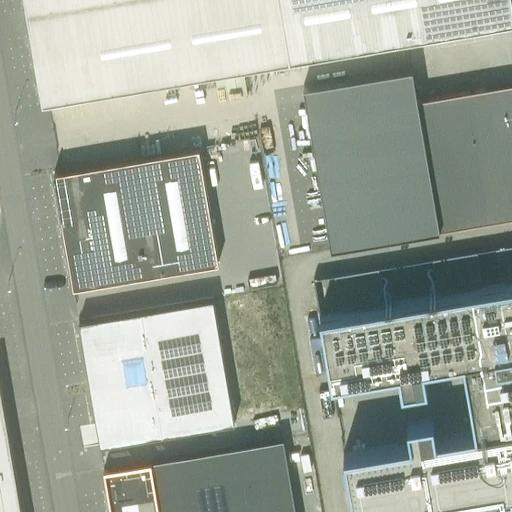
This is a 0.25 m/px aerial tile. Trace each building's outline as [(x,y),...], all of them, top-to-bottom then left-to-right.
[(23,0),(42,105),(290,63),(278,0),(23,0)] [(278,0),(290,63),(389,46),(511,25),(511,9),(510,0),(278,0)] [(412,67),(303,86),(330,248),(439,230),(511,217),(511,83),(417,100),(412,67)] [(198,149),(53,173),(73,289),(218,263),(198,149)] [(511,244),(496,248),(501,279),(511,277),(511,244)] [(476,251),(432,259),(438,290),(482,283),(476,251)] [(378,268),(334,275),(339,307),(383,300),(378,268)] [(511,281),(319,315),(331,383),(398,372),(401,391),(427,386),(423,367),(462,361),(475,434),(437,440),(433,417),(407,422),(410,441),(343,452),(353,511),(406,511),(511,494),(511,281)] [(212,298),(78,321),(85,363),(91,362),(95,382),(89,383),(96,425),(97,426),(100,446),(161,436),(234,423),(212,298)] [(0,511),(21,511),(0,387),(0,511)] [(295,511),(283,439),(103,469),(104,477),(111,475),(113,491),(107,492),(110,511),(295,511)] [(511,511),(511,498),(475,504),(475,511),(511,511)]
